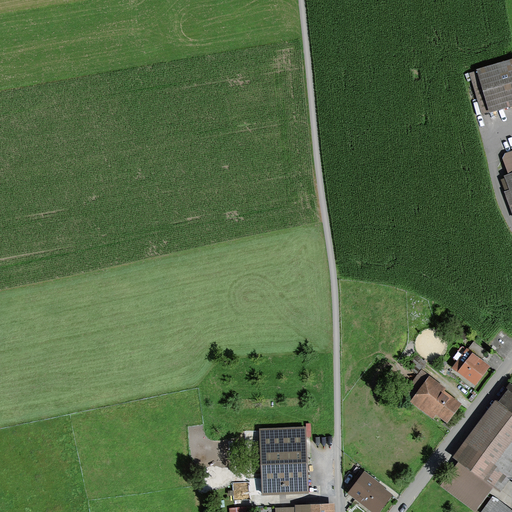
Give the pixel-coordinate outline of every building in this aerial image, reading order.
[(511,105),(511,57),(477,67),(478,70),(470,72),(482,113),(490,110),(491,112),(511,105)] [(511,149),(505,152),(503,157),(509,173),(504,174),(505,177),(501,179),(505,190),(504,191),(511,211),(511,149)] [(492,364),(483,358),(488,351),(474,340),(469,347),(468,346),(466,348),(463,345),(453,358),(457,360),(452,366),(476,384),(492,364)] [(437,413),(448,421),(463,402),(445,389),(447,387),(430,374),(417,391),(422,395),(415,403),(434,417),(437,413)] [(511,478),(511,381),(454,456),(502,491),(511,478)] [(285,487),(308,486),(305,428),(260,430),(263,494),(285,493),(285,487)] [(388,496),(382,492),(384,489),(364,474),(353,489),(354,495),(376,511),(388,496)] [(511,511),(511,508),(493,495),(480,511),(511,511)]
